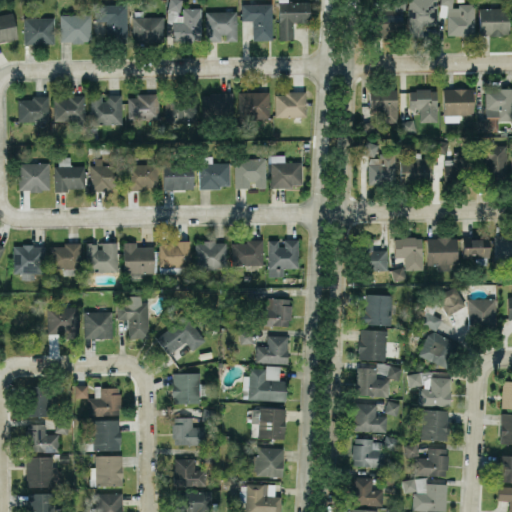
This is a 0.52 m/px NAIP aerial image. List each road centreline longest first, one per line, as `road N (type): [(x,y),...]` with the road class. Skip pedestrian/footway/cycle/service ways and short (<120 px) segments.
road 1 (residential): [(323,511),(352,0)]
road 2 (residential): [(327,0),(298,511)]
road 3 (residential): [(349,66),(17,69),(3,77),(0,92)]
road 4 (residential): [(0,200),(16,218),(339,212)]
road 5 (residential): [(74,364),(132,364),(146,378),(149,511)]
road 6 (residential): [(3,511),(1,387),(11,368),(74,364)]
road 7 (residential): [(511,354),(480,371),(469,511)]
road 8 (residential): [(339,212),(511,209)]
road 9 (residential): [(511,63),(349,66)]
